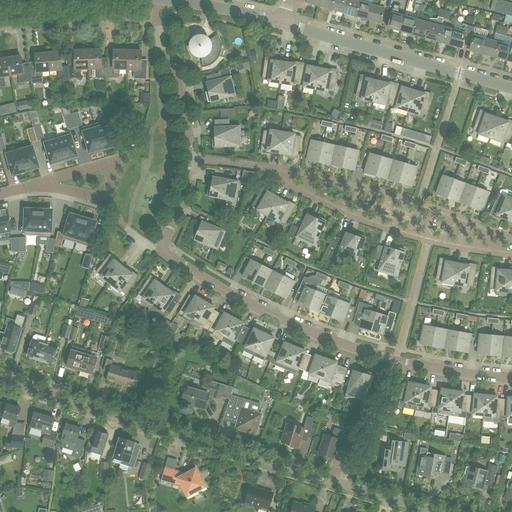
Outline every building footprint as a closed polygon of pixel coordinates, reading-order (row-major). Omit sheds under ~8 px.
[(319,0),(318,6),(331,10),(333,0),(319,0)] [(333,0),(331,10),(343,13),(346,0),(333,0)] [(353,0),(346,0),(343,13),(356,17),(360,2),(353,0)] [(372,5),(368,20),(380,23),(386,0),(380,0),(379,7),(372,5)] [(499,0),(493,0),(491,10),(496,12),(500,0),(499,0)] [(500,0),(496,12),(502,13),(506,2),(500,0)] [(360,2),(356,17),(368,20),(372,5),(360,2)] [(506,2),(502,13),(505,14),(508,15),(511,3),(506,2)] [(416,19),(412,35),(424,38),(429,19),(423,15),(423,13),(426,5),(421,3),(418,12),(416,19)] [(393,4),(387,28),(400,31),(404,16),(397,14),(399,6),(393,4)] [(429,19),(424,38),(436,42),(441,26),(443,19),(445,10),(440,9),(438,17),(437,19),(430,19),(429,19)] [(404,16),(400,31),(412,35),(416,19),(404,16)] [(453,30),(449,45),(461,49),(468,25),(462,24),(460,32),(453,30)] [(441,26),(436,42),(449,45),(453,30),(441,26)] [(475,27),(469,50),(481,54),(485,39),(478,37),(481,29),(475,27)] [(219,37),(218,34),(214,37),(209,41),(208,39),(206,38),(205,37),(203,36),(201,36),(199,36),(197,37),(195,38),(193,39),(192,40),(191,42),(190,44),(190,46),(190,48),(190,50),(191,52),(192,53),(194,55),(195,56),(197,57),(199,57),(201,57),(202,68),(205,67),(208,67),(211,65),(213,64),(215,62),(217,59),(219,57),(220,54),(221,51),(222,48),(222,45),(221,42),(221,39),(219,37)] [(485,39),(481,54),(494,57),(498,42),(485,39)] [(498,42),(494,57),(506,61),(510,46),(498,42)] [(81,79),(81,69),(88,69),(88,50),(75,50),(75,64),(69,65),(69,66),(70,79),(81,79)] [(102,50),(88,50),(88,69),(93,68),(93,77),(95,77),(95,78),(108,77),(108,63),(102,64),(102,50)] [(120,69),(128,69),(129,51),(114,50),(114,64),(108,63),(108,77),(119,78),(120,69)] [(61,51),(49,52),(51,71),(57,71),(58,76),(63,76),(64,81),(70,80),(70,79),(69,66),(63,67),(61,51)] [(142,51),(129,51),(128,69),(135,69),(134,78),(147,79),(148,65),(142,65),(142,51)] [(37,69),(30,70),(32,82),(32,84),(44,82),(43,72),(51,71),(49,52),(35,54),(37,69)] [(21,56),(9,58),(12,76),(20,74),(22,83),(32,82),(30,70),(30,68),(24,68),(21,56)] [(0,87),(6,86),(5,77),(12,76),(9,58),(0,59),(0,87)] [(269,80),(269,81),(281,83),(284,62),(275,61),(275,59),(266,58),(263,79),(269,80)] [(293,85),(294,83),(299,84),(302,63),(293,62),(293,63),(284,62),(281,83),(293,85)] [(311,65),(302,63),(299,84),(304,85),(304,86),(316,89),(320,68),(311,66),(311,65)] [(220,71),(221,76),(231,73),(229,67),(220,71)] [(329,70),(320,68),(316,89),(328,91),(328,90),(334,91),(338,70),(329,68),(329,70)] [(361,75),(357,96),(362,97),(362,99),(374,102),(379,81),(370,79),(370,77),(361,75)] [(234,95),(230,77),(207,82),(209,91),(206,92),(209,102),(234,95)] [(386,103),(392,104),(397,84),(388,81),(388,83),(379,81),(374,102),(386,105),(386,103)] [(397,106),(396,107),(408,111),(414,91),(405,88),(406,86),(397,84),(392,104),(397,106)] [(414,91),(408,111),(420,114),(420,113),(426,114),(432,94),(423,91),(423,93),(414,91)] [(141,93),(140,102),(148,103),(149,94),(141,93)] [(479,134),(491,138),(498,118),(489,115),(490,113),(481,110),(474,130),(479,132),(479,134)] [(78,112),(71,114),(72,117),(75,127),(82,125),(79,115),(78,112)] [(340,117),(345,121),(350,116),(344,112),(340,117)] [(71,114),(64,116),(65,119),(68,129),(75,127),(72,117),(71,114)] [(107,120),(95,124),(96,128),(102,150),(111,147),(110,146),(115,145),(113,139),(112,134),(118,132),(114,118),(107,120)] [(503,141),(508,142),(511,131),(511,121),(507,119),(506,121),(498,118),(491,138),(502,142),(503,141)] [(368,127),(375,129),(377,121),(370,119),(368,127)] [(83,127),(82,127),(83,128),(84,132),(86,140),(87,146),(88,146),(90,152),(94,151),(94,152),(102,150),(96,128),(95,124),(83,127)] [(34,128),(38,141),(45,139),(41,126),(34,128)] [(213,146),(240,145),(239,126),(215,127),(215,136),(212,136),(213,146)] [(27,130),(30,144),(38,141),(34,128),(27,130)] [(400,136),(414,140),(417,132),(402,128),(400,136)] [(280,153),(283,132),(271,130),(271,131),(265,130),(261,151),(271,153),(271,151),(280,153)] [(69,131),(56,135),(58,140),(64,161),(72,159),(72,158),(72,157),(76,156),(74,150),(75,150),(73,144),(70,136),(69,132),(69,131)] [(295,135),(295,134),(283,132),(280,153),(289,154),(289,156),(298,157),(301,136),(295,135)] [(58,140),(45,143),(48,151),(47,152),(49,158),(50,157),(51,163),(55,162),(56,163),(64,161),(58,140)] [(307,159),(320,162),(324,142),(312,140),(307,159)] [(320,162),(331,164),(335,145),(324,142),(320,162)] [(331,164),(343,167),(347,148),(335,145),(331,164)] [(26,172),(34,170),(34,169),(34,168),(38,167),(36,161),(37,161),(35,155),(34,155),(32,147),(19,151),(26,172)] [(355,170),(359,150),(347,148),(343,167),(355,170)] [(17,174),(17,175),(26,172),(19,151),(7,155),(9,163),(11,169),(13,174),(17,173),(17,174)] [(365,172),(377,175),(382,156),(370,153),(365,172)] [(377,175),(388,179),(394,160),(382,156),(377,175)] [(488,165),(490,159),(484,157),(482,163),(488,165)] [(388,179),(400,182),(405,163),(394,160),(388,179)] [(400,182),(412,185),(417,166),(405,163),(400,182)] [(243,171),(242,179),(251,180),(255,172),(243,171)] [(437,194),(448,198),(455,179),(443,175),(437,194)] [(233,201),(237,181),(213,177),(212,186),(209,185),(207,196),(233,201)] [(448,198),(459,202),(466,183),(455,179),(448,198)] [(459,202),(471,206),(478,188),(466,183),(459,202)] [(257,210),(268,216),(279,198),(271,193),(272,192),(264,187),(253,206),(258,209),(257,210)] [(489,192),(478,188),(471,206),(482,210),(489,192)] [(500,216),(508,220),(511,210),(511,198),(505,195),(505,197),(499,194),(491,214),(499,218),(500,216)] [(268,216),(279,222),(280,221),(285,224),(295,205),(287,201),(287,202),(279,198),(268,216)] [(25,230),(24,235),(37,236),(38,231),(39,209),(30,208),(30,209),(30,210),(25,210),(25,215),(24,222),(25,222),(25,230)] [(0,234),(11,232),(7,209),(0,210),(0,234)] [(38,231),(37,236),(49,236),(50,236),(51,231),(51,223),(52,223),(52,217),(51,217),(51,211),(47,210),(47,209),(39,209),(38,231)] [(56,240),(55,245),(61,247),(62,241),(63,239),(76,243),(77,238),(83,217),(75,214),(75,215),(75,216),(70,215),(69,220),(68,220),(66,226),(67,226),(65,234),(58,231),(56,240)] [(326,220),(317,216),(316,218),(308,214),(297,236),(315,244),(326,220)] [(77,238),(76,243),(88,246),(89,242),(92,234),(94,228),(95,222),(91,221),(91,220),(92,219),(83,217),(77,238)] [(217,249),(224,231),(202,221),(199,230),(196,229),(192,238),(217,249)] [(288,235),(293,238),(298,228),(293,225),(288,235)] [(338,255),(356,262),(366,237),(356,233),(355,236),(347,233),(338,255)] [(19,252),(18,238),(11,238),(11,252),(19,252)] [(19,252),(26,252),(25,238),(18,238),(19,252)] [(46,252),(53,253),(55,245),(56,240),(49,238),(46,252)] [(398,275),(405,250),(395,247),(395,250),(386,247),(379,270),(398,275)] [(86,254),(82,267),(89,269),(93,256),(86,254)] [(101,276),(111,284),(124,267),(116,261),(118,260),(110,254),(97,271),(102,275),(101,276)] [(262,265),(251,259),(243,276),(254,282),(262,265)] [(442,282),(454,285),(458,264),(449,262),(449,260),(440,259),(437,280),(442,281),(442,282)] [(467,264),(467,266),(458,264),(454,285),(466,287),(467,285),(472,286),(476,265),(467,264)] [(254,282),(265,287),(273,270),(262,265),(254,282)] [(126,294),(139,277),(132,271),(131,273),(124,267),(111,284),(121,291),(122,290),(126,294)] [(492,268),(490,289),(496,290),(496,291),(496,295),(507,296),(507,292),(508,292),(510,271),(501,270),(501,269),(492,268)] [(265,287),(275,293),(284,276),(273,270),(265,287)] [(151,275),(139,293),(143,296),(140,299),(149,310),(153,304),(165,287),(158,282),(157,282),(158,280),(151,275)] [(295,281),(284,276),(275,293),(286,298),(295,281)] [(298,304),(309,308),(316,291),(315,290),(318,284),(306,280),(305,281),(302,280),(294,300),(299,302),(298,304)] [(31,282),(30,291),(37,293),(39,284),(31,282)] [(12,287),(10,294),(25,298),(27,291),(16,288),(12,287)] [(153,304),(149,310),(162,314),(163,311),(164,310),(165,310),(169,313),(181,296),(174,291),(173,292),(165,287),(153,304)] [(327,295),(316,291),(309,308),(320,313),(327,295)] [(181,309),(179,313),(183,316),(181,318),(191,325),(195,319),(205,301),(196,296),(194,298),(189,295),(181,309)] [(320,313),(332,317),(338,300),(327,295),(320,313)] [(36,316),(40,304),(41,297),(35,296),(33,302),(32,302),(29,314),(36,316)] [(79,306),(86,308),(88,301),(81,299),(79,306)] [(350,304),(338,300),(332,317),(343,322),(350,304)] [(195,319),(191,325),(201,330),(202,327),(208,330),(211,326),(213,321),(218,313),(213,310),(215,307),(205,301),(195,319)] [(359,302),(356,313),(363,315),(360,327),(371,331),(377,313),(371,311),(373,306),(359,302)] [(108,314),(114,315),(116,307),(111,306),(108,314)] [(78,307),(76,316),(83,318),(85,309),(78,307)] [(389,312),(388,316),(377,313),(371,331),(383,334),(387,320),(394,322),(396,314),(389,312)] [(211,326),(208,330),(213,333),(211,336),(222,341),(225,336),(235,318),(225,313),(223,315),(218,313),(213,321),(211,326)] [(8,325),(1,347),(14,352),(25,317),(17,315),(14,326),(8,325)] [(131,322),(141,325),(142,317),(133,315),(131,322)] [(225,336),(222,341),(232,347),(235,341),(236,340),(241,342),(244,337),(248,328),(243,326),(245,323),(235,318),(225,336)] [(172,324),(165,319),(159,329),(166,333),(172,324)] [(62,337),(69,339),(72,326),(73,322),(68,320),(67,325),(65,325),(62,337)] [(420,344),(432,346),(436,328),(424,325),(420,344)] [(79,328),(72,326),(69,339),(75,341),(79,328)] [(244,337),(241,342),(247,345),(246,346),(244,351),(254,356),(256,351),(265,333),(255,328),(249,340),(244,337)] [(432,346),(444,348),(448,330),(436,328),(432,346)] [(444,348),(456,351),(459,332),(448,330),(444,348)] [(471,334),(459,332),(456,351),(468,353),(471,334)] [(256,351),(254,356),(263,361),(264,359),(270,362),(272,357),(275,352),(269,349),(275,338),(265,333),(256,351)] [(34,336),(33,339),(28,356),(39,359),(45,341),(47,337),(37,334),(34,336)] [(478,354),(490,355),(491,336),(479,334),(478,354)] [(109,337),(103,335),(99,348),(106,350),(109,337)] [(490,355),(502,356),(504,337),(491,336),(490,355)] [(511,337),(504,337),(502,356),(511,357),(511,337)] [(39,359),(52,363),(57,347),(50,345),(50,343),(45,341),(39,359)] [(272,357),(270,362),(275,364),(275,365),(286,370),(288,365),(295,346),(285,342),(280,354),(275,352),(272,357)] [(71,350),(67,367),(72,368),(72,369),(80,371),(84,354),(77,352),(78,347),(73,346),(72,350),(71,350)] [(288,365),(286,370),(295,374),(297,369),(298,370),(299,368),(304,370),(306,365),(301,363),(306,351),(295,346),(288,365)] [(84,354),(80,371),(88,373),(88,372),(93,374),(97,358),(96,357),(98,353),(92,351),(91,356),(84,354)] [(309,374),(320,378),(327,359),(316,355),(312,367),(306,365),(304,370),(310,373),(309,374)] [(113,360),(107,359),(104,371),(109,372),(107,379),(137,388),(141,374),(111,365),(113,360)] [(336,382),(342,367),(336,365),(337,362),(327,359),(320,378),(330,382),(329,386),(334,388),(336,382)] [(348,369),(342,367),(336,382),(342,384),(348,369)] [(347,395),(346,398),(347,397),(359,398),(360,397),(366,399),(366,397),(373,373),(363,370),(362,373),(354,371),(347,395)] [(187,385),(182,401),(196,405),(196,407),(205,409),(209,395),(219,398),(220,396),(226,398),(229,387),(212,381),(211,385),(203,383),(201,390),(187,385)] [(415,410),(416,405),(420,385),(409,382),(409,385),(403,384),(398,407),(415,410)] [(427,406),(433,407),(436,391),(430,390),(431,387),(420,385),(416,405),(415,410),(425,412),(426,407),(427,407),(427,406)] [(441,392),(436,391),(433,407),(432,413),(449,415),(453,391),(442,389),(441,392)] [(466,412),(467,412),(469,396),(464,395),(464,393),(453,391),(449,415),(465,418),(466,412)] [(473,415),(484,416),(486,395),(475,394),(475,397),(469,396),(467,412),(473,413),(473,415)] [(228,404),(225,411),(232,413),(240,415),(237,424),(236,428),(256,435),(262,414),(258,413),(261,404),(245,399),(237,397),(230,395),(228,404)] [(497,397),(486,395),(484,416),(483,421),(494,423),(494,421),(500,422),(501,416),(502,400),(497,399),(497,397)] [(389,406),(397,408),(399,397),(391,396),(389,406)] [(511,397),(508,398),(508,400),(502,400),(501,416),(507,416),(507,418),(507,424),(508,425),(511,425),(511,397)] [(2,403),(0,410),(0,416),(3,418),(11,420),(9,426),(14,428),(16,423),(17,421),(17,422),(21,408),(7,404),(2,403)] [(42,444),(53,448),(57,434),(51,432),(55,418),(35,412),(32,423),(33,423),(31,427),(46,432),(42,444)] [(451,416),(438,416),(438,424),(442,424),(442,430),(451,431),(451,416)] [(296,447),(298,448),(302,435),(309,437),(314,419),(307,417),(304,428),(287,423),(282,442),(290,445),(290,447),(295,449),(296,447)] [(455,417),(453,425),(467,427),(469,419),(455,417)] [(84,441),(81,440),(78,439),(81,428),(66,424),(63,434),(60,442),(62,443),(61,447),(73,451),(72,456),(79,458),(84,441)] [(325,435),(319,454),(333,459),(337,447),(339,446),(346,449),(351,433),(335,428),(332,437),(325,435)] [(109,435),(97,431),(93,445),(91,452),(103,456),(109,435)] [(6,440),(5,448),(11,449),(12,449),(12,447),(23,448),(24,436),(13,435),(12,435),(12,440),(6,440)] [(135,443),(121,438),(115,458),(122,460),(120,464),(134,468),(140,451),(133,449),(135,443)] [(383,470),(397,472),(399,462),(405,463),(408,443),(392,441),(391,447),(383,446),(381,457),(384,457),(383,470)] [(420,456),(417,475),(430,478),(431,473),(435,473),(434,475),(442,476),(446,456),(434,454),(434,455),(427,453),(423,456),(420,456)] [(72,465),(76,472),(84,468),(80,461),(72,465)] [(109,463),(102,462),(100,478),(108,479),(109,463)] [(147,480),(152,465),(144,463),(139,478),(147,480)] [(465,485),(483,489),(485,480),(493,482),(497,466),(489,464),(487,471),(469,467),(467,467),(465,474),(460,480),(465,484),(465,485)] [(185,473),(165,467),(161,480),(181,487),(187,497),(206,487),(196,467),(185,473)] [(45,470),(43,481),(53,482),(55,471),(45,470)] [(250,487),(245,504),(268,511),(273,494),(250,487)] [(314,511),(316,507),(308,505),(307,507),(294,502),(291,511),(314,511)] [(77,511),(101,511),(99,503),(77,511)]
